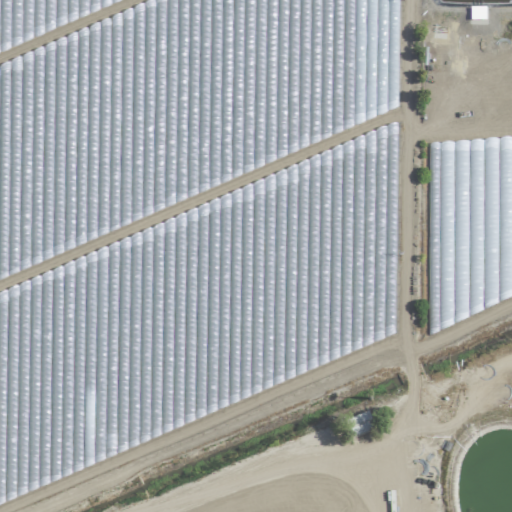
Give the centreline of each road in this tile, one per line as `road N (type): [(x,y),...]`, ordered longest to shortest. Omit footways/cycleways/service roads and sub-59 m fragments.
road 1 (residential): [(511,352),(124,511)]
road 2 (track): [(409,395),(408,0)]
